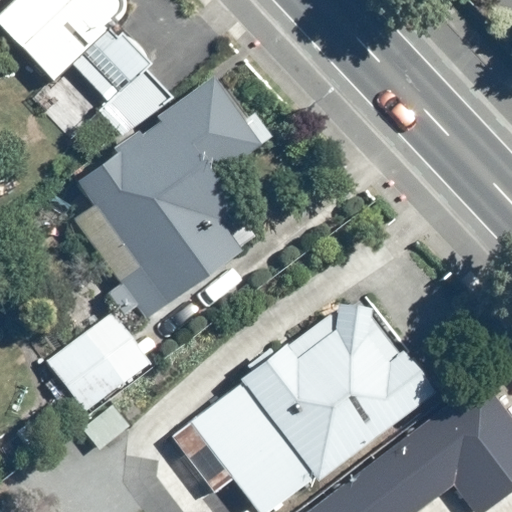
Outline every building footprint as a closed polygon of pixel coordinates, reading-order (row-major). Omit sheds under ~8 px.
[(1,0),(0,1),(0,42),(48,91),(67,72),(96,102),(86,112),(116,142),(161,98),(134,70),(139,65),(114,40),(111,44),(96,29),(122,4),(117,0),(1,0)] [(205,84),(70,182),(133,268),(114,281),(141,318),(233,252),(207,217),(224,206),(203,177),(249,144),(205,84)] [(330,310),(234,382),(310,482),(429,393),(364,307),(331,302),(330,310)] [(145,364),(106,313),(42,361),(80,412),(145,364)] [(511,422),(478,378),(303,511),(415,511),(448,487),(466,511),(476,511),(511,485),(511,422)]
